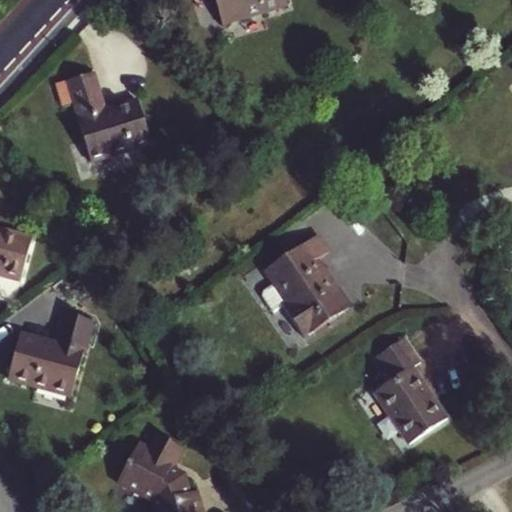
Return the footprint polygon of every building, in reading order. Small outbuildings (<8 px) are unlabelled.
[(287,6),(285,0),(216,0),(224,25),(287,6)] [(151,144),(138,101),(106,111),(95,73),(69,81),(92,163),(151,144)] [(0,276),(20,282),(32,239),(0,230),(0,276)] [(329,252),(318,236),(266,272),(280,293),(284,290),(295,304),(286,310),(306,339),(352,308),(335,285),(329,290),(312,265),(329,252)] [(23,333),(15,360),(10,378),(72,395),(92,322),(66,315),(59,344),(23,333)] [(394,380),(375,393),(409,444),(447,419),(412,368),(421,362),(406,340),(379,359),(394,380)] [(189,493),(184,475),(171,468),(182,449),(154,434),(147,446),(138,441),(116,483),(150,501),(153,511),(202,511),(196,490),(189,493)]
